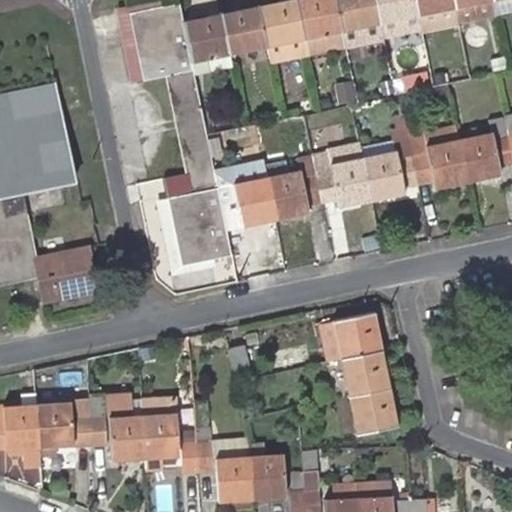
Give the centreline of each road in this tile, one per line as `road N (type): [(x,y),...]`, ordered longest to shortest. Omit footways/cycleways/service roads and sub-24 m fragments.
road 1 (residential): [(81,0),(152,327)]
road 2 (residential): [(152,327),(411,272)]
road 3 (residential): [(411,272),(442,411),(511,440)]
road 4 (residential): [(0,359),(152,327)]
